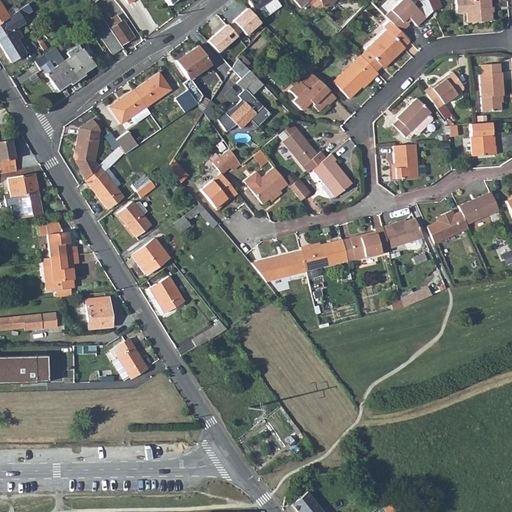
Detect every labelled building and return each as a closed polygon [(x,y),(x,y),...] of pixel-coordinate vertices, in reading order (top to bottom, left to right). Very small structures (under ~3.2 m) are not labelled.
[(247,0),(256,11),(259,9),(265,17),(281,5),(276,0),(247,0)] [(423,17),(405,0),(399,0),(383,17),(389,22),(399,33),(407,24),(403,21),(406,17),(415,25),(423,17)] [(428,0),(433,10),(443,5),(440,0),(428,0)] [(467,0),(469,23),(494,21),(492,0),(467,0)] [(0,21),(0,37),(16,28),(24,22),(20,16),(25,13),(34,7),(30,1),(17,10),(0,21)] [(0,21),(17,10),(13,5),(4,11),(0,4),(0,21)] [(246,10),(227,26),(236,36),(242,31),(246,35),(258,23),(246,10)] [(90,22),(111,54),(121,48),(119,45),(108,28),(105,23),(100,16),(90,22)] [(119,21),(115,16),(105,23),(108,28),(119,21)] [(108,28),(119,45),(132,36),(121,20),(119,21),(108,28)] [(389,22),(383,28),(386,31),(366,51),(382,67),(391,57),(394,59),(404,48),(403,46),(408,41),(399,33),(389,22)] [(226,24),(207,41),(218,52),(236,36),(227,26),(226,24)] [(16,28),(0,37),(0,45),(11,62),(25,53),(16,39),(21,36),(19,33),(16,28)] [(35,60),(41,69),(54,60),(57,64),(45,72),(56,90),(68,82),(69,83),(82,74),(81,73),(93,65),(82,48),(80,49),(77,45),(65,53),(68,57),(63,60),(54,47),(35,60)] [(175,61),(188,78),(182,82),(187,89),(197,103),(202,95),(190,78),(210,64),(197,46),(175,61)] [(376,72),(382,67),(366,51),(360,57),(376,72)] [(322,55),(313,64),(320,71),(329,61),(322,55)] [(361,87),(370,78),(372,80),(378,74),(376,72),(360,57),(360,56),(333,83),(349,99),(361,87)] [(384,68),(394,59),(391,57),(382,67),(384,68)] [(241,78),(237,82),(244,90),(246,88),(252,95),(263,85),(238,59),(232,69),(241,78)] [(479,66),(480,74),(500,73),(499,64),(479,66)] [(431,87),(430,85),(423,90),(437,109),(443,117),(449,112),(444,104),(463,90),(463,87),(462,86),(452,72),(445,77),(445,78),(440,82),(438,81),(431,87)] [(145,106),(170,89),(158,73),(109,107),(120,123),(129,117),(145,106)] [(481,112),(500,111),(499,102),(499,96),(501,96),(503,96),(501,73),(500,73),(480,74),(478,75),(481,112)] [(311,75),(302,85),(300,83),(290,93),(298,100),(294,104),(302,113),(311,104),(314,107),(312,108),(319,114),(327,105),(329,106),(335,100),(311,75)] [(372,80),(370,78),(361,87),(363,89),(372,80)] [(252,95),(246,88),(244,90),(238,96),(241,100),(235,106),(217,119),(226,132),(237,125),(240,129),(250,119),(258,127),(271,114),(252,95)] [(187,89),(175,97),(185,112),(197,103),(187,89)] [(202,95),(197,103),(201,109),(209,96),(202,95)] [(419,133),(433,119),(433,116),(430,112),(416,98),(397,117),(399,120),(393,125),(405,137),(413,129),(417,133),(419,133)] [(145,106),(129,117),(133,124),(150,113),(145,106)] [(449,112),(443,117),(445,120),(451,115),(449,112)] [(92,119),(99,129),(105,124),(98,114),(92,119)] [(93,161),(99,129),(92,119),(78,128),(73,157),(84,177),(85,179),(97,167),(93,161)] [(469,124),(471,158),(495,156),(495,148),(493,148),(492,138),(491,137),(490,123),(472,124),(469,124)] [(287,136),(296,130),(292,124),(283,131),(287,136)] [(119,144),(125,153),(136,146),(127,132),(115,140),(109,130),(103,134),(113,147),(118,144),(119,144)] [(310,169),(323,160),(319,154),(316,156),(296,130),(287,136),(281,141),(305,173),(310,169)] [(0,173),(15,170),(13,158),(10,139),(0,140),(0,173)] [(392,146),(393,163),(393,178),(418,177),(417,145),(392,146)] [(228,146),(219,153),(227,164),(231,169),(240,162),(236,158),(228,146)] [(258,149),(251,154),(257,164),(265,158),(258,149)] [(121,184),(108,168),(113,164),(110,161),(115,157),(111,152),(97,167),(85,179),(84,180),(106,208),(122,196),(115,187),(121,184)] [(227,164),(219,153),(210,159),(219,170),(227,164)] [(332,163),(334,161),(329,155),(323,160),(310,169),(331,198),(349,185),(332,163)] [(171,158),(166,167),(180,183),(187,176),(171,158)] [(260,176),(248,185),(261,202),(267,197),(278,189),(285,183),(282,179),(272,167),(260,176)] [(243,179),(248,185),(260,176),(255,169),(243,179)] [(285,183),(288,187),(295,181),(298,179),(292,172),(282,179),(285,183)] [(149,180),(144,173),(130,184),(135,191),(149,180)] [(221,173),(201,189),(216,209),(237,193),(221,173)] [(33,174),(6,179),(9,197),(36,192),(33,174)] [(298,200),(306,193),(295,181),(288,187),(298,200)] [(279,191),(278,189),(267,197),(269,199),(279,191)] [(36,192),(9,197),(8,198),(8,202),(12,202),(16,201),(19,217),(40,213),(36,192)] [(465,224),(497,209),(489,192),(457,207),(460,212),(465,224)] [(135,236),(152,222),(134,199),(117,213),(135,236)] [(199,203),(173,222),(179,231),(189,223),(186,219),(202,206),(199,203)] [(432,243),(466,227),(465,224),(460,212),(453,216),(451,211),(441,215),(443,220),(438,222),(425,228),(432,243)] [(386,250),(422,240),(414,221),(398,225),(397,223),(380,227),(386,250)] [(38,236),(46,235),(48,259),(77,255),(76,246),(67,247),(65,232),(61,233),(55,224),(36,226),(38,236)] [(347,240),(353,261),(386,251),(386,250),(380,227),(372,229),(373,232),(374,235),(359,239),(358,236),(347,240)] [(145,274),(169,256),(154,237),(130,254),(145,274)] [(298,248),(303,269),(334,261),(344,259),(340,242),(339,237),(328,240),(306,246),(306,244),(297,246),(298,248)] [(353,261),(347,240),(340,242),(344,259),(345,263),(353,261)] [(298,248),(247,262),(263,281),(304,270),(303,269),(298,248)] [(511,248),(501,253),(506,264),(511,261),(511,248)] [(48,259),(52,291),(54,290),(69,289),(68,279),(72,279),(70,265),(78,264),(77,255),(48,259)] [(46,291),(52,291),(48,259),(42,259),(46,291)] [(162,312),(183,301),(169,276),(148,288),(162,312)] [(427,286),(412,293),(415,299),(430,292),(427,286)] [(70,296),(69,289),(54,290),(55,298),(70,296)] [(412,293),(399,298),(401,305),(415,299),(412,293)] [(111,326),(107,297),(84,299),(88,329),(111,326)] [(389,301),(391,308),(401,305),(399,298),(389,301)] [(23,328),(56,326),(55,312),(0,315),(0,327),(23,326),(23,328)] [(195,346),(225,329),(218,320),(215,322),(216,324),(191,339),(195,346)] [(129,378),(145,368),(128,339),(109,350),(113,357),(115,356),(116,358),(110,361),(122,380),(128,377),(129,378)] [(322,511),(312,499),(296,511),(322,511)] [(396,511),(397,511),(389,500),(382,505),(387,511),(396,511)]
